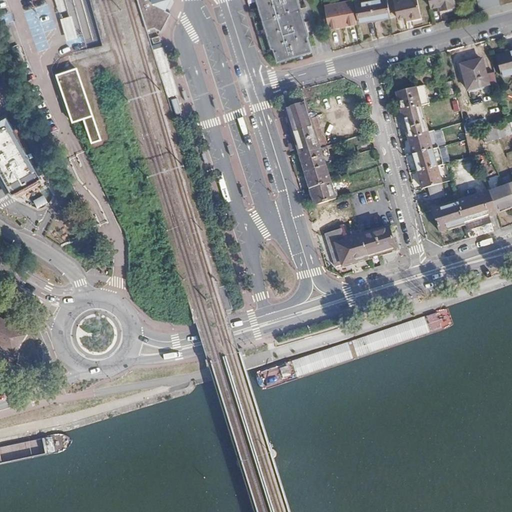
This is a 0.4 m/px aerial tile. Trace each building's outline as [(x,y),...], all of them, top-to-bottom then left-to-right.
[(63,0),(55,0),(59,12),(66,10),(63,0)] [(165,10),(169,4),(170,0),(138,0),(139,2),(147,30),(154,27),(161,32),(168,19),(171,14),(165,10)] [(308,34),(298,0),(257,0),(272,47),(274,47),(279,61),(312,52),(307,34),(308,34)] [(359,22),(373,19),(369,0),(366,0),(355,2),(359,22)] [(369,0),(373,19),(390,16),(386,0),(369,0)] [(420,16),(416,0),(392,0),(396,18),(404,16),(405,20),(420,16)] [(429,0),(431,7),(439,5),(440,10),(456,7),(454,0),(429,0)] [(511,0),(476,0),(480,10),(511,1),(511,0)] [(66,17),(61,19),(64,30),(67,40),(72,39),(78,37),(72,16),(69,16),(66,17)] [(16,42),(9,23),(1,26),(8,45),(16,42)] [(161,72),(170,70),(162,46),(154,48),(161,72)] [(511,51),(498,55),(504,76),(511,73),(511,51)] [(461,63),(468,90),(489,84),(490,87),(498,85),(495,72),(486,74),(482,59),(473,62),(472,60),(461,63)] [(177,94),(170,70),(161,72),(169,97),(177,94)] [(105,145),(79,72),(58,79),(73,123),(84,120),(94,148),(105,145)] [(453,82),(446,83),(449,97),(456,95),(453,82)] [(396,94),(401,111),(422,105),(432,103),(427,85),(396,94)] [(178,96),(169,98),(173,112),(182,109),(180,102),(178,96)] [(296,144),(300,155),(320,149),(327,147),(325,139),(322,135),(318,118),(311,121),(307,108),(305,103),(286,110),(293,132),(296,144)] [(401,111),(407,138),(429,132),(422,105),(401,111)] [(467,133),(481,129),(479,122),(465,126),(467,133)] [(458,125),(462,142),(469,140),(467,133),(465,126),(465,123),(458,125)] [(497,126),(482,130),(485,143),(500,138),(497,126)] [(8,128),(0,132),(0,177),(10,194),(14,192),(38,178),(14,134),(12,135),(8,128)] [(407,138),(412,155),(434,149),(429,132),(407,138)] [(300,155),(305,172),(325,166),(320,149),(300,155)] [(434,149),(412,155),(417,172),(438,166),(434,149)] [(441,166),(446,182),(451,180),(447,165),(441,166)] [(305,172),(310,188),(330,182),(325,166),(305,172)] [(438,166),(417,172),(421,189),(443,184),(438,166)] [(497,214),(511,209),(511,186),(495,192),(491,180),(486,181),(489,191),(497,214)] [(310,188),(315,205),(336,199),(330,182),(310,188)] [(464,225),(467,232),(490,224),(488,217),(497,214),(489,191),(458,201),(464,225)] [(34,201),(38,209),(49,204),(44,195),(34,201)] [(440,233),(464,225),(458,201),(432,210),(440,233)] [(362,237),(369,257),(388,252),(395,249),(389,228),(362,237)] [(343,265),(369,257),(362,237),(345,242),(341,230),(325,235),(334,267),(343,265)] [(20,362),(21,353),(16,350),(24,336),(12,327),(15,323),(0,312),(0,355),(18,358),(18,362),(20,362)] [(16,350),(21,353),(28,342),(29,340),(24,336),(16,350)]
